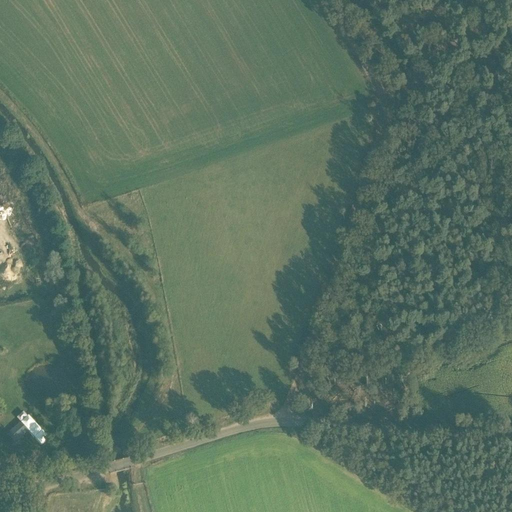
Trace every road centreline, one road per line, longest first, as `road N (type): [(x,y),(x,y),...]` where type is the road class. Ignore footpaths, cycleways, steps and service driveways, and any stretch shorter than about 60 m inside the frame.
road 1 (track): [(420,0),(283,421)]
road 2 (unclassified): [(0,490),(283,421)]
road 3 (unclassified): [(511,441),(283,421)]
